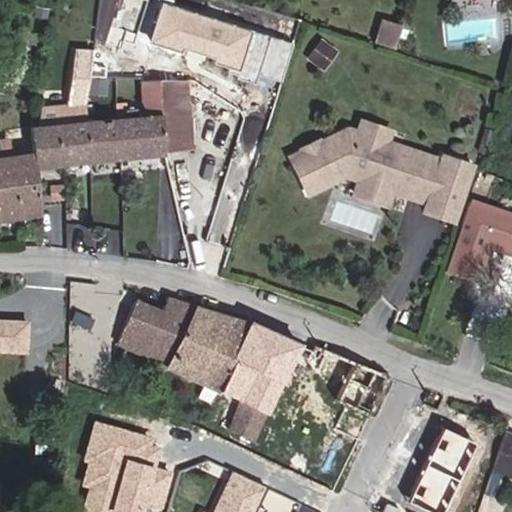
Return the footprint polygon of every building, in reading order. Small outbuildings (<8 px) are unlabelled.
[(272,37),(167,6),(154,50),(259,81),(260,76),(272,37)] [(393,49),(400,27),(380,21),(373,43),(393,49)] [(294,44),(272,37),(260,76),(283,83),(294,44)] [(105,52),(107,41),(100,40),(98,51),(105,52)] [(322,68),(334,52),(319,41),(308,57),(322,68)] [(191,150),(188,102),(186,80),(153,81),(129,81),(131,99),(132,110),(133,117),(125,118),(84,122),(57,124),(35,130),(28,127),(31,154),(33,167),(62,164),(62,162),(191,150)] [(84,122),(82,104),(55,107),(57,124),(84,122)] [(382,142),(387,128),(361,119),(357,133),(382,142)] [(452,221),(471,166),(442,156),(440,162),(382,142),(357,133),(346,129),(315,145),(314,143),(302,149),(304,151),(290,158),(308,191),(344,172),(360,178),(366,175),(386,183),(389,188),(390,188),(410,195),(418,173),(434,179),(426,201),(423,211),(452,221)] [(0,157),(10,157),(8,138),(0,139),(0,157)] [(0,218),(38,213),(33,167),(31,154),(10,157),(0,157),(0,218)] [(426,201),(434,179),(418,173),(410,195),(426,201)] [(389,188),(386,183),(366,175),(360,178),(354,193),(385,203),(390,188),(389,188)] [(450,261),(482,271),(489,249),(511,255),(511,208),(470,195),(450,261)] [(164,365),(193,306),(168,299),(162,312),(136,301),(118,343),(126,347),(122,355),(130,359),(134,351),(164,365)] [(231,358),(247,323),(193,306),(164,365),(189,377),(182,391),(208,403),(217,390),(231,358)] [(88,330),(93,320),(75,312),(70,322),(88,330)] [(283,374),(299,344),(247,322),(247,323),(231,358),(279,382),(283,374)] [(297,381),(312,351),(310,350),(299,344),(283,374),(297,381)] [(369,418),(389,377),(313,345),(310,350),(312,351),(297,381),(369,418)] [(252,441),(279,382),(231,358),(217,390),(237,400),(233,411),(224,408),(218,423),(227,426),(226,429),(252,441)] [(106,451),(110,434),(90,430),(87,447),(106,451)] [(341,453),(348,439),(334,431),(326,445),(341,453)] [(511,479),(511,434),(505,432),(491,472),(511,479)] [(511,489),(511,479),(491,472),(488,481),(511,489)] [(224,504),(234,481),(218,474),(208,497),(224,504)]
